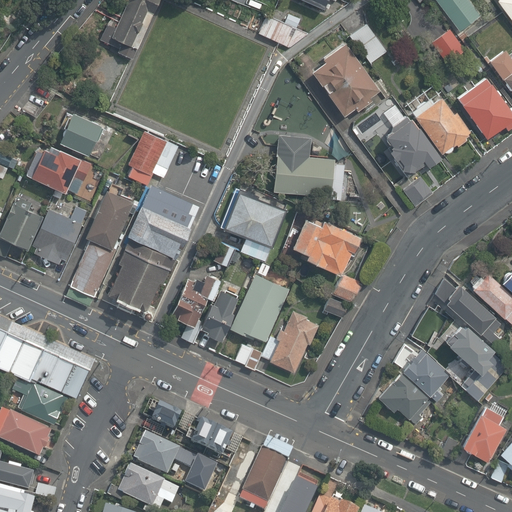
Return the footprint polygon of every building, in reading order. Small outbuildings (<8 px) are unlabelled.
[(153,12),(158,0),(126,0),(116,25),(107,21),(100,38),(119,46),(117,50),(131,57),(136,47),(131,45),(146,9),(153,12)] [(478,15),(466,0),(433,0),(458,31),(478,15)] [(511,0),(496,0),(495,0),(511,22),(511,0)] [(268,13),(258,34),(291,51),(307,36),(297,31),(303,17),(290,11),(286,21),(268,13)] [(363,24),(348,35),(371,64),(385,53),(363,24)] [(451,28),(433,42),(445,56),(462,44),(451,28)] [(327,62),(314,71),(345,115),(380,90),(347,44),(325,59),(327,62)] [(511,61),(503,49),(488,60),(511,93),(511,61)] [(511,111),(488,78),(458,99),(488,139),(511,121),(511,111)] [(442,97),(417,115),(443,153),(472,133),(456,112),(453,114),(442,97)] [(398,100),(384,110),(397,128),(411,118),(398,100)] [(101,123),(71,110),(59,140),(89,153),(101,123)] [(413,118),(387,137),(405,163),(405,170),(416,172),(425,166),(424,163),(426,161),(430,166),(442,159),(413,118)] [(176,144),(142,128),(127,162),(131,164),(126,174),(146,183),(151,172),(161,176),(176,144)] [(313,138),(280,136),(279,155),(275,190),(342,199),(346,165),(336,164),(336,159),(311,156),(313,138)] [(55,150),(43,145),(30,174),(65,190),(72,173),(83,178),(91,161),(57,146),(55,150)] [(12,157),(0,151),(0,163),(8,167),(12,157)] [(418,173),(401,187),(413,203),(430,189),(418,173)] [(151,185),(127,236),(177,259),(200,206),(151,185)] [(88,236),(110,245),(131,198),(106,187),(85,234),(88,236)] [(288,209),(237,188),(221,228),(272,249),(288,209)] [(41,213),(13,200),(0,226),(0,232),(26,245),(41,213)] [(69,215),(47,206),(31,243),(35,245),(33,250),(58,261),(60,256),(63,257),(84,207),(75,203),(69,215)] [(305,216),(291,244),(308,252),(305,257),(340,273),(359,234),(324,217),(321,223),(305,216)] [(110,245),(88,236),(68,281),(94,293),(114,247),(110,245)] [(177,259),(127,236),(115,264),(119,266),(106,294),(122,301),(120,305),(133,311),(136,305),(144,309),(141,316),(152,321),(159,306),(151,303),(161,282),(165,284),(177,259)] [(222,244),(215,260),(227,265),(235,249),(222,244)] [(511,267),(500,280),(511,291),(511,267)] [(187,274),(170,315),(196,326),(208,298),(213,299),(221,279),(205,272),(203,276),(196,273),(194,277),(187,274)] [(340,273),(332,290),(349,298),(357,281),(340,273)] [(511,296),(485,273),(481,277),(478,275),(467,287),(511,325),(511,296)] [(289,288),(256,274),(232,328),(242,333),(244,330),(266,340),(289,288)] [(495,317),(458,286),(444,302),(496,347),(502,340),(493,331),(500,324),(495,317)] [(212,304),(201,329),(210,332),(208,334),(224,340),(235,313),(232,312),(238,297),(221,291),(216,305),(212,304)] [(326,295),(321,307),(340,314),(345,302),(326,295)] [(291,313),(269,360),(297,373),(319,325),(291,313)] [(460,326),(456,323),(442,339),(445,342),(444,344),(473,369),(462,380),(468,385),(464,391),(477,400),(503,371),(502,359),(463,325),(460,326)] [(0,346),(8,328),(0,324),(0,346)] [(92,366),(8,328),(0,346),(0,365),(31,379),(33,377),(77,397),(92,366)] [(243,345),(236,359),(254,368),(262,352),(243,345)] [(448,375),(420,349),(409,361),(412,364),(403,373),(436,401),(442,393),(437,388),(448,375)] [(428,397),(401,373),(379,398),(394,412),(397,408),(415,425),(423,417),(419,413),(430,402),(427,399),(428,397)] [(13,379),(9,387),(20,392),(15,405),(54,421),(66,395),(24,377),(22,382),(13,379)] [(148,394),(138,414),(169,428),(179,408),(148,394)] [(502,414),(484,404),(480,412),(479,412),(460,446),(487,460),(505,426),(497,422),(502,414)] [(51,427),(0,405),(0,437),(39,454),(51,427)] [(194,413),(183,436),(217,452),(228,429),(194,413)] [(141,429),(129,455),(165,472),(177,446),(141,429)] [(262,511),(294,447),(264,433),(232,498),(261,511),(262,511)] [(511,442),(501,455),(511,465),(511,442)] [(0,480),(26,488),(31,470),(0,461),(0,480)] [(179,486),(131,462),(118,489),(158,508),(163,499),(171,503),(179,486)] [(312,489),(315,482),(285,469),(265,511),(305,511),(316,491),(312,489)] [(0,511),(30,511),(35,498),(0,486),(0,511)] [(351,511),(355,506),(321,487),(307,511),(351,511)] [(137,511),(104,502),(101,511),(137,511)] [(354,511),(381,511),(358,502),(354,511)]
